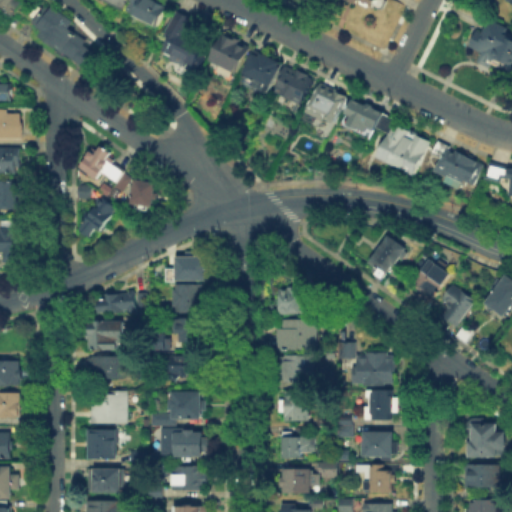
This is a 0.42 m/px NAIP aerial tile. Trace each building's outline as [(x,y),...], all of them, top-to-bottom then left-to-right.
[(14,0),(8,8),(0,1),(0,0),(14,0)] [(149,0),(165,8),(156,26),(124,10),(129,1),(127,0),(149,0)] [(383,0),(379,10),(368,4),(367,7),(352,0),(383,0)] [(95,50),(84,65),(65,51),(66,50),(43,34),(47,28),(42,25),(53,8),(74,24),(69,31),(95,50)] [(209,44),(201,65),(167,50),(173,37),(165,33),(175,11),(192,18),(185,34),(209,44)] [(470,51),(479,31),(485,34),(492,18),(511,27),(506,36),(511,38),(511,66),(495,58),(490,68),(479,63),(482,56),(470,51)] [(226,37),(250,50),(238,73),(214,60),(226,37)] [(244,78),(258,51),(285,64),(272,92),(244,78)] [(280,90),(291,68),(315,79),(304,102),(280,90)] [(0,79),(11,80),(11,100),(0,100),(0,79)] [(310,108),(322,84),(348,98),(336,122),(310,108)] [(396,121),(390,134),(378,129),(373,141),(344,127),(356,102),(396,121)] [(0,113),(23,113),(22,140),(0,139),(0,113)] [(397,122),(437,141),(423,171),(420,170),(418,175),(388,162),(391,156),(383,152),(397,122)] [(127,170),(117,185),(102,174),(97,180),(79,168),(101,134),(120,147),(111,160),(127,170)] [(443,143),(451,147),(452,146),(485,163),(472,189),(438,172),(445,160),(437,156),(443,143)] [(14,175),(0,175),(0,149),(18,149),(18,158),(14,158),(14,175)] [(494,165),(508,170),(503,184),(489,179),(494,165)] [(0,207),(0,182),(21,182),(21,207),(0,207)] [(135,207),(135,182),(156,182),(156,207),(135,207)] [(88,196),(88,189),(83,189),(83,184),(76,183),(75,195),(88,196)] [(92,188),(92,198),(80,198),(80,188),(92,188)] [(117,211),(103,231),(97,226),(89,239),(78,231),(83,224),(78,220),(85,211),(90,214),(100,199),(117,211)] [(14,221),(14,226),(26,226),(26,261),(1,261),(2,221),(14,221)] [(391,277),(386,283),(376,276),(381,270),(370,263),(388,237),(408,251),(391,277)] [(177,280),(167,280),(167,269),(177,269),(177,258),(211,258),(211,280),(177,280)] [(411,285),(431,258),(451,273),(432,300),(411,285)] [(489,303),(508,277),(511,280),(511,312),(508,318),(489,303)] [(467,315),(457,328),(442,318),(451,304),(444,299),(454,286),(476,301),(467,315)] [(203,289),(203,295),(209,295),(209,304),(203,304),(202,310),(175,310),(175,289),(203,289)] [(280,313),(280,291),(318,291),(318,313),(280,313)] [(115,317),(99,317),(99,304),(107,304),(107,294),(138,294),(138,312),(115,312),(115,317)] [(202,332),(202,341),(183,341),(183,331),(174,331),(174,319),(202,319),(202,332)] [(277,351),(278,323),(319,323),(319,351),(277,351)] [(466,344),(456,336),(466,323),(476,331),(466,344)] [(123,324),(123,351),(90,350),(90,324),(123,324)] [(154,349),(154,336),(167,336),(166,349),(154,349)] [(344,358),(344,343),(358,343),(358,358),(344,358)] [(167,356),(200,355),(200,373),(180,374),(174,381),(163,371),(167,356)] [(279,378),(279,356),(306,356),(306,379),(279,378)] [(90,359),(129,359),(129,379),(90,379),(90,359)] [(357,385),(357,361),(394,361),(394,385),(357,385)] [(0,363),(22,363),(22,386),(0,386),(0,363)] [(173,420),(173,392),(203,392),(202,420),(173,420)] [(366,418),(366,393),(394,394),(394,418),(366,418)] [(0,419),(0,395),(21,395),(21,419),(0,419)] [(129,395),(129,425),(93,425),(93,395),(129,395)] [(305,418),(302,418),(302,422),(283,422),(283,396),(305,396),(305,418)] [(340,424),(340,414),(352,414),(352,424),(340,424)] [(152,425),(152,415),(171,415),(171,425),(152,425)] [(497,424),(497,434),(507,434),(507,449),(497,449),(497,457),(471,457),(471,424),(497,424)] [(342,438),(342,428),(354,429),(354,438),(342,438)] [(89,460),(89,430),(117,430),(117,460),(89,460)] [(0,459),(0,433),(10,433),(10,459),(0,459)] [(395,435),(395,457),(366,457),(366,434),(395,435)] [(164,458),(164,436),(203,436),(203,458),(164,458)] [(302,459),(281,459),(281,438),(310,438),(310,453),(302,453),(302,459)] [(466,488),(466,463),(501,463),(501,488),(466,488)] [(361,494),(361,466),(394,466),(394,494),(361,494)] [(324,476),(324,467),(337,467),(337,476),(324,476)] [(205,468),(205,491),(174,491),(174,468),(205,468)] [(315,469),(315,474),(323,474),(323,487),(314,486),(314,494),(284,493),(284,469),(315,469)] [(0,472),(20,472),(20,493),(11,493),(11,499),(0,499),(0,472)] [(123,472),(123,495),(89,495),(89,472),(123,472)] [(161,500),(148,500),(148,488),(161,488),(161,500)] [(340,511),(340,497),(354,497),(354,511),(340,511)] [(149,511),(149,500),(161,500),(161,511),(149,511)] [(362,511),(395,511),(396,510),(390,510),(390,502),(363,501),(362,511)] [(87,511),(88,502),(129,503),(129,511),(87,511)] [(309,511),(309,508),(293,507),(293,502),(279,502),(279,511),(309,511)] [(473,511),(473,502),(498,502),(497,511),(473,511)]
